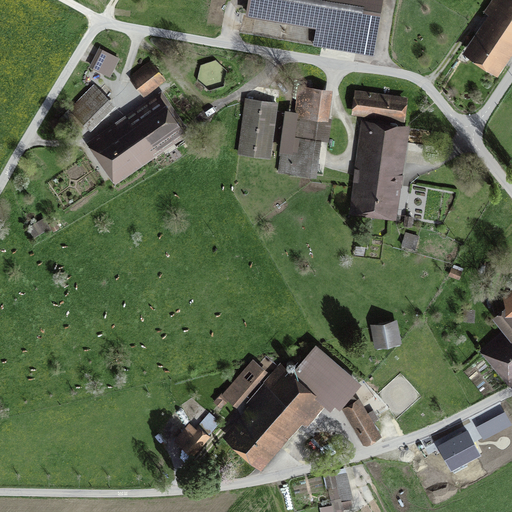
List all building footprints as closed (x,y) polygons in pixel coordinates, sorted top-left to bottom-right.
[(379,0),(251,0),(249,14),(330,28),(328,43),(371,50),(379,0)] [(495,18),(472,53),(494,67),(511,39),(511,1),(510,0),(494,0),(487,12),(495,18)] [(109,78),(119,59),(100,49),(90,68),(109,78)] [(145,92),(161,79),(150,66),(134,78),(145,92)] [(76,132),(109,99),(96,87),(72,110),(71,108),(66,113),(67,115),(63,119),(76,132)] [(319,116),(322,91),(300,88),(298,110),(287,108),(281,154),(279,172),(290,173),(290,171),(311,174),(316,138),(328,140),(331,118),(319,116)] [(117,172),(184,126),(162,94),(159,93),(154,96),(159,102),(98,144),(117,172)] [(404,100),(358,94),(356,111),(402,117),(404,100)] [(268,157),(276,103),(247,99),(240,153),(268,157)] [(401,128),(361,123),(360,127),(369,128),(362,181),(360,180),(356,206),(390,210),(401,128)] [(28,227),(33,236),(44,229),(46,232),(51,229),(44,218),(28,227)] [(406,232),(402,245),(421,250),(424,240),(417,238),(418,236),(406,232)] [(495,269),(490,266),(485,276),(486,276),(491,278),(493,274),(495,269)] [(461,272),(452,269),(450,274),(458,277),(461,272)] [(511,308),(509,305),(497,315),(510,332),(491,348),(511,373),(511,308)] [(382,341),(393,339),(389,321),(379,324),(379,325),(372,327),(376,346),(382,344),(382,341)] [(315,347),(291,375),(316,397),(325,387),(341,402),(357,384),(315,347)] [(263,369),(255,362),(226,395),(234,402),(263,369)] [(307,407),(316,397),(291,375),(280,365),(266,380),(275,388),(233,436),(259,459),(305,405),(307,407)] [(222,393),(215,401),(221,406),(228,398),(222,393)] [(365,414),(357,400),(345,407),(365,441),(377,434),(370,422),(377,417),(373,410),(365,414)] [(504,412),(478,426),(484,437),(510,423),(504,412)] [(211,413),(198,428),(206,434),(218,420),(211,413)] [(208,436),(198,428),(183,445),(193,453),(208,436)] [(468,431),(440,446),(451,466),(479,450),(468,431)] [(333,472),(325,474),(331,500),(339,498),(333,472)]
